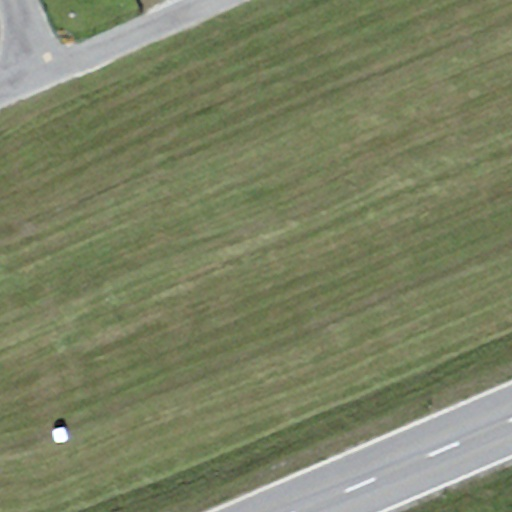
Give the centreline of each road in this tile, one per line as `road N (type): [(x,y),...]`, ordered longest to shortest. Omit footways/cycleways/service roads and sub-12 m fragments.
road 1 (primary): [(298,511),(511,420)]
road 2 (residential): [(218,0),(49,73)]
